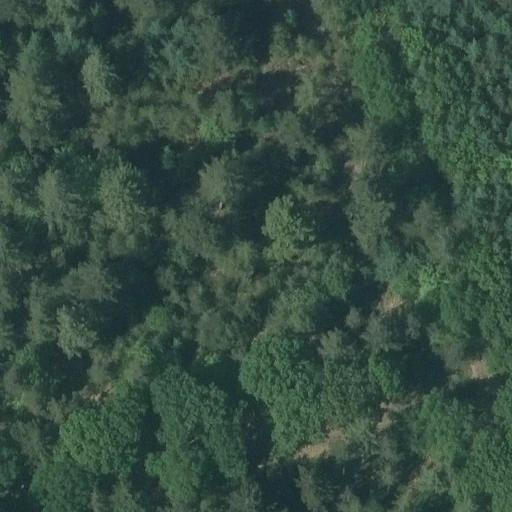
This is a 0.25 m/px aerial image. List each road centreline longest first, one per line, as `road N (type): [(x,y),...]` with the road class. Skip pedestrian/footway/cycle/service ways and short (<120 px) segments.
road 1 (track): [(511,511),(511,410),(491,306),(380,0)]
road 2 (track): [(0,492),(448,413),(511,410)]
